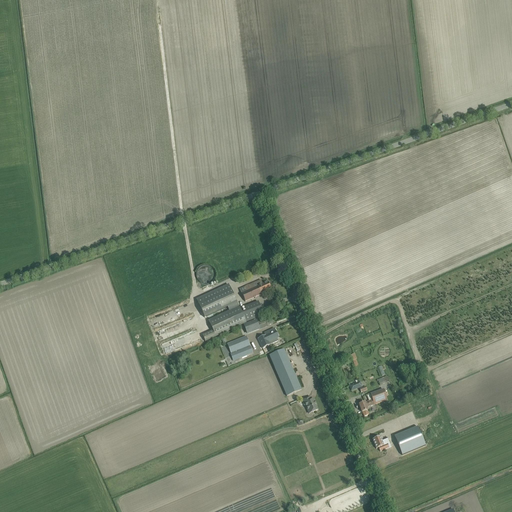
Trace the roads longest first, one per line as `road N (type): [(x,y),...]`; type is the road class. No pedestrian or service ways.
road 1 (unclassified): [(382,511),(261,192)]
road 2 (unclassified): [(0,284),(261,192)]
road 3 (unclassified): [(261,192),(511,104)]
